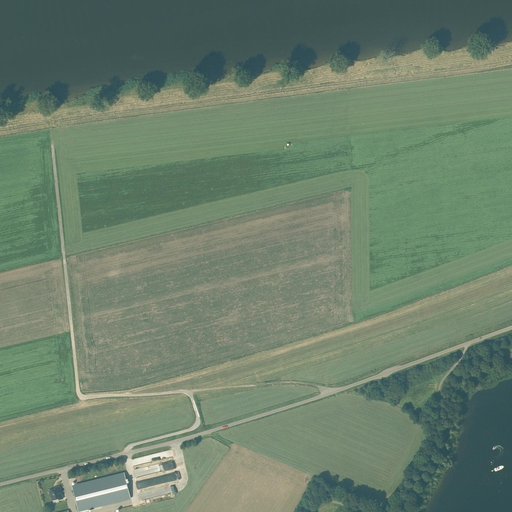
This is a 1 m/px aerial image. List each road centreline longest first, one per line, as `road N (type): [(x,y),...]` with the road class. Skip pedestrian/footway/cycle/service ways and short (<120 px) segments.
road 1 (unclassified): [(0,485),(209,432),(511,327)]
road 2 (track): [(126,453),(190,430),(197,415),(185,391),(78,395),(52,146)]
road 3 (track): [(329,394),(298,384),(185,391)]
